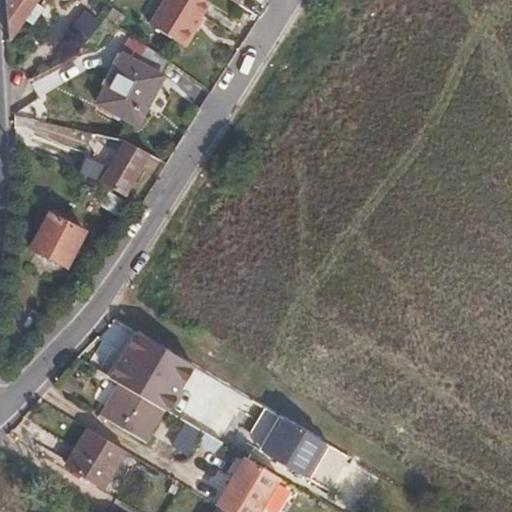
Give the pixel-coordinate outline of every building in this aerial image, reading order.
[(2,0),(4,31),(24,0),(2,0)] [(208,3),(203,0),(164,0),(149,24),(184,46),(194,31),(192,29),(208,3)] [(165,62),(145,50),(138,62),(159,74),(165,62)] [(138,62),(120,52),(95,99),(137,123),(163,77),(159,74),(138,62)] [(150,153),(126,140),(100,187),(125,198),(150,153)] [(86,227),(52,209),(34,242),(67,260),(86,227)] [(146,336),(126,324),(98,367),(118,379),(146,336)] [(139,392),(165,407),(202,430),(222,442),(230,430),(213,421),(215,418),(147,378),(139,392)] [(165,407),(139,392),(129,386),(122,382),(103,413),(102,414),(144,439),(165,407)] [(323,441),(264,406),(244,441),(303,476),(323,441)] [(122,447),(90,427),(66,464),(77,470),(88,476),(99,482),(122,447)] [(327,444),(323,441),(303,476),(308,479),(329,445),(327,444)] [(262,511),(281,478),(245,456),(218,506),(223,509),(228,511),(262,511)] [(74,472),(86,479),(88,476),(77,470),(74,472)] [(84,481),(86,479),(74,472),(73,474),(84,481)]
